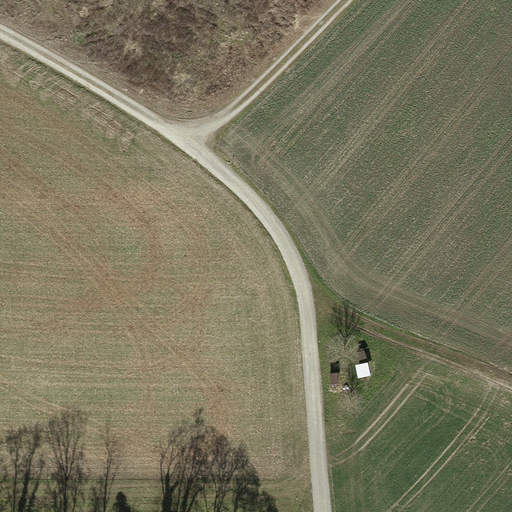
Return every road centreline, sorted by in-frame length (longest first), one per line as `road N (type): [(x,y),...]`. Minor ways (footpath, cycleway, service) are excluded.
road 1 (track): [(324,511),(306,299),(289,248),(267,215),(195,144),(0,28)]
road 2 (track): [(306,299),(511,385)]
road 3 (track): [(195,144),(347,0)]
